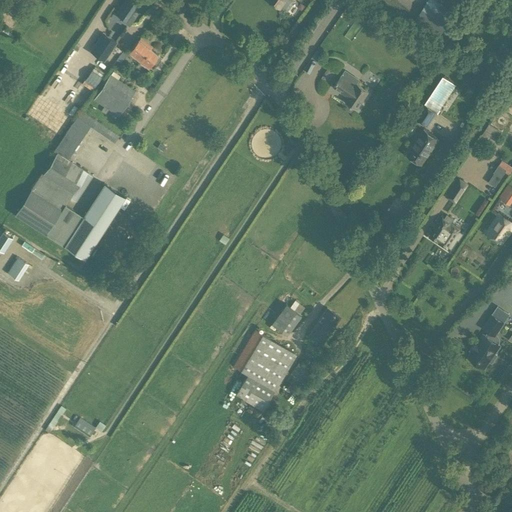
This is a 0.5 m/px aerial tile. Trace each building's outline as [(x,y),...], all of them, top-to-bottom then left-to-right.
[(0,0),(0,12),(8,0),(0,0)] [(139,4),(132,0),(125,0),(116,13),(125,19),(123,22),(129,26),(134,18),(131,16),(139,4)] [(268,0),(280,8),(280,7),(287,12),(295,1),(293,0),(268,0)] [(429,0),(417,20),(439,34),(453,13),(432,0),(429,0)] [(103,33),(90,51),(104,60),(116,42),(103,33)] [(468,43),(456,34),(455,34),(447,45),(461,54),(468,43)] [(131,57),(133,55),(147,67),(152,61),(156,64),(161,57),(157,55),(158,54),(148,46),(149,44),(141,37),(139,39),(128,52),(129,52),(127,54),(131,57)] [(312,58),(307,65),(322,76),(327,69),(312,58)] [(86,80),(96,86),(104,72),(94,66),(86,80)] [(104,106),(108,109),(119,116),(135,90),(118,79),(111,74),(110,74),(93,99),(104,106)] [(357,109),(369,92),(356,83),(355,85),(341,75),(333,87),(348,97),(345,101),(357,109)] [(436,112),(437,113),(456,85),(443,76),(425,104),(424,103),(415,117),(427,125),(436,112)] [(67,158),(89,125),(76,116),(53,149),(57,152),(67,158)] [(502,132),(489,123),(481,135),(488,140),(490,137),(496,141),(502,132)] [(427,157),(427,158),(440,138),(423,127),(411,145),(405,154),(422,165),(427,157)] [(156,147),(159,150),(164,153),(167,148),(159,143),(156,147)] [(84,259),(86,256),(104,230),(124,197),(104,183),(83,216),(66,204),(87,171),(67,158),(57,152),(43,173),(41,172),(14,214),(50,237),(84,259)] [(511,169),(511,166),(502,160),(499,164),(506,169),(505,171),(509,174),(511,169)] [(505,171),(506,169),(499,164),(494,172),(496,174),(490,183),(495,186),(505,171)] [(467,184),(459,179),(448,197),(455,202),(467,184)] [(500,198),(510,205),(511,201),(511,186),(509,185),(500,198)] [(486,232),(503,243),(511,229),(511,221),(499,213),(486,232)] [(453,218),(447,214),(444,218),(443,217),(430,237),(437,242),(438,241),(439,242),(439,243),(447,248),(448,246),(451,248),(458,238),(454,236),(460,229),(452,223),(451,224),(450,223),(453,218)] [(2,231),(0,234),(0,249),(3,251),(12,237),(2,231)] [(9,272),(16,277),(19,279),(24,271),(28,273),(32,267),(18,258),(9,272)] [(285,333),(304,307),(290,297),(271,323),(285,333)] [(340,317),(327,308),(316,324),(330,331),(340,317)] [(504,322),(492,314),(484,327),(495,334),(504,322)] [(309,334),(322,343),(330,331),(316,324),(309,334)] [(273,389),(295,354),(255,330),(233,366),(273,389)] [(494,353),(499,345),(497,344),(498,342),(499,340),(498,337),(497,336),(490,331),(486,337),(483,335),(478,343),(477,342),(476,342),(475,342),(474,344),(476,345),(473,348),(472,347),(471,349),(472,349),(472,350),(473,351),(469,357),(473,360),(474,362),(475,364),(478,365),(480,364),(485,367),(489,360),(490,361),(493,360),(494,359),(495,356),(495,354),(494,353)] [(79,417),(76,423),(91,433),(95,428),(79,417)]
